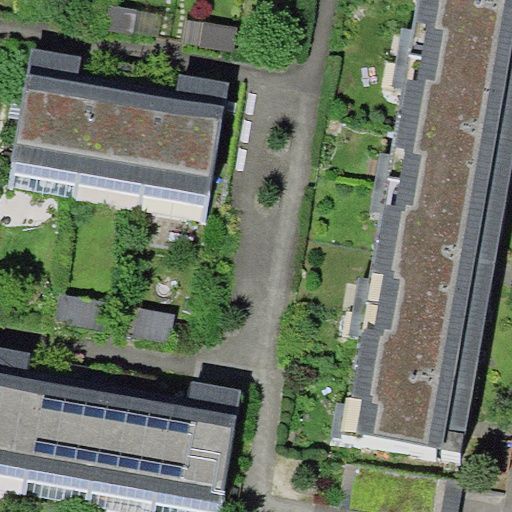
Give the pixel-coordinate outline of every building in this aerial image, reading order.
[(474,468),(511,248),(511,0),(457,0),(373,455),(474,468)] [(21,181),(82,193),(102,92),(84,87),(90,74),(39,65),(21,181)] [(142,205),(214,217),(232,101),(188,90),(185,103),(160,100),(142,205)] [(82,193),(142,205),(160,100),(102,92),(82,193)] [(0,476),(31,483),(46,391),(32,390),(37,369),(0,361),(0,476)] [(31,483),(97,494),(118,387),(71,379),(66,396),(46,391),(31,483)] [(97,494),(157,504),(175,408),(158,406),(158,394),(118,387),(97,494)] [(157,504),(205,511),(222,511),(244,406),(196,396),(192,414),(175,408),(157,504)]
